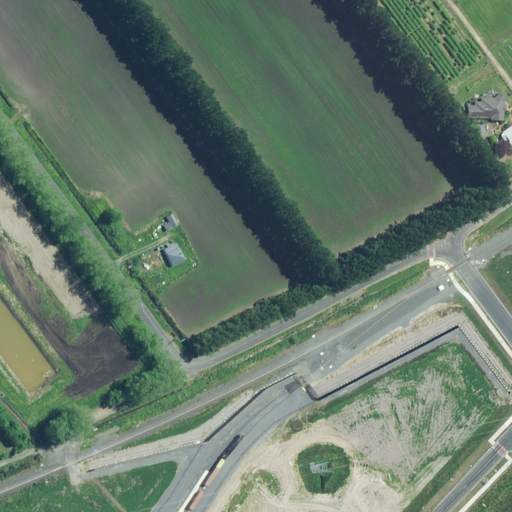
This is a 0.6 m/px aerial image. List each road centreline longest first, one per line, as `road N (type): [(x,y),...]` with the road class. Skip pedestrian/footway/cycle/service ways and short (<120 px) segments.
road 1 (unclassified): [(192,365),(170,355),(0,116)]
road 2 (unclassified): [(192,365),(417,252),(454,247)]
road 3 (track): [(192,365),(0,467)]
